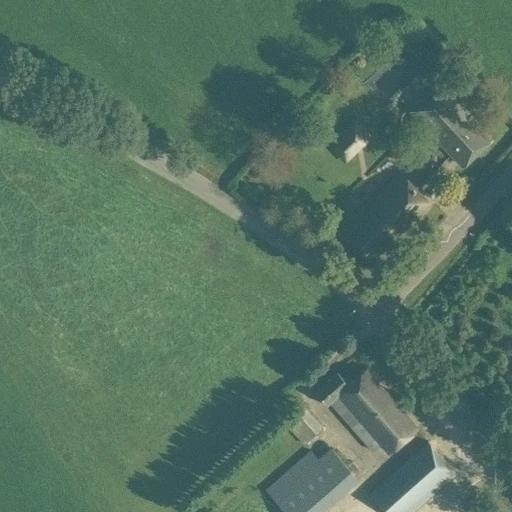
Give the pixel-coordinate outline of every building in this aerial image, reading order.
[(411,110),(449,151),(463,165),(491,139),(439,84),(411,110)] [(347,164),(371,142),(355,125),(331,148),(347,164)] [(402,174),(339,233),(367,263),(430,204),(402,174)] [(389,451),(416,427),(366,369),(349,384),(337,371),(315,391),(327,405),(339,394),(360,418),(351,426),(372,450),(382,442),(389,451)] [(303,408),(288,421),(287,422),(305,443),(322,429),(303,408)] [(428,441),(384,481),(370,493),(386,511),(411,511),(456,473),(428,441)] [(331,449),(319,459),(345,490),(357,479),(331,449)]
